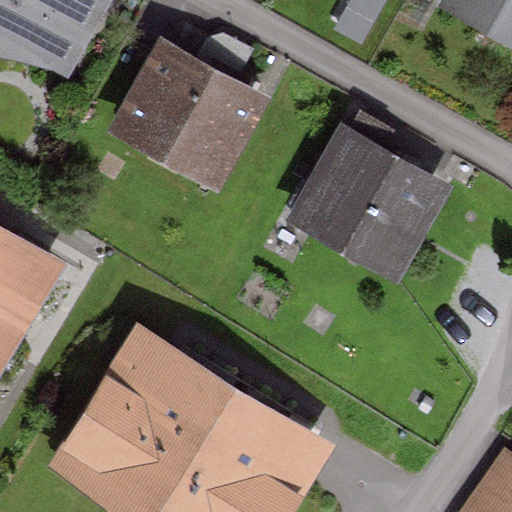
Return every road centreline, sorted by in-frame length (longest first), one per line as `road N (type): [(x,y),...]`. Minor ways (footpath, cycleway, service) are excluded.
road 1 (residential): [(225,0),(511,157)]
road 2 (residential): [(408,511),(489,402),(511,324)]
